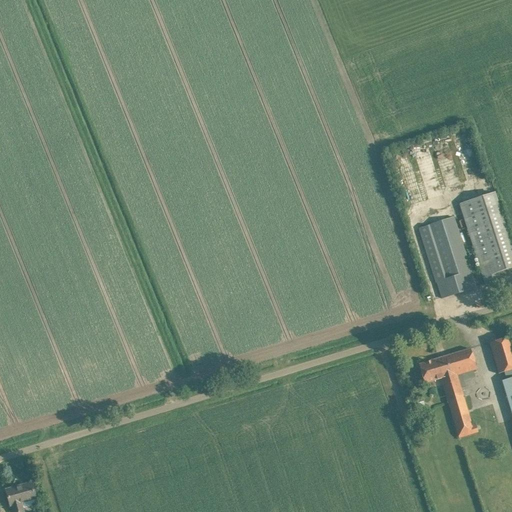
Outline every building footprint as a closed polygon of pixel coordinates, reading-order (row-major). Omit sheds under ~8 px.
[(460,204),(483,275),(486,284),(501,280),(498,272),(511,267),(511,246),(495,193),(460,204)] [(454,218),(429,225),(419,229),(436,282),(439,289),(442,298),(476,287),(473,278),(454,218)] [(499,374),(511,370),(511,343),(510,337),(490,343),(499,374)] [(419,364),(422,374),(425,383),(443,378),(445,384),(443,385),(459,438),(478,432),(476,423),(472,424),(457,375),(477,369),(471,349),(419,364)] [(511,377),(502,381),(511,415),(511,377)] [(420,398),(407,402),(410,411),(423,406),(420,398)] [(6,490),(9,500),(11,505),(12,505),(13,511),(21,511),(24,511),(21,503),(36,499),(34,493),(32,483),(6,490)]
